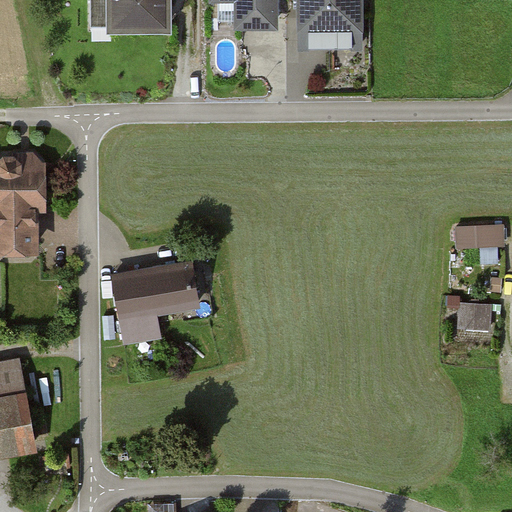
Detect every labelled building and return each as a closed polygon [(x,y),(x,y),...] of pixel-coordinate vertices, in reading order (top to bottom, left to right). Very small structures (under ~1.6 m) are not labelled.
[(91,0),(91,26),(167,26),(167,17),(181,0),(91,0)] [(273,28),(273,0),(211,0),(212,1),(234,2),(234,28),(273,28)] [(360,0),(302,0),(302,47),(360,47),(360,0)] [(0,253),(34,253),(34,212),(41,212),(40,157),(0,157),(0,253)] [(458,223),(460,245),(484,244),(485,260),(506,259),(504,220),(458,223)] [(191,266),(111,279),(122,344),(157,338),(153,313),(197,306),(191,266)] [(449,298),(449,326),(496,327),(496,298),(449,298)] [(0,445),(36,439),(23,366),(0,369),(0,445)]
